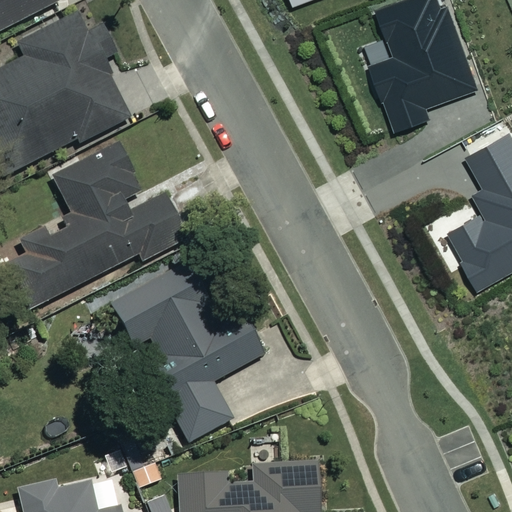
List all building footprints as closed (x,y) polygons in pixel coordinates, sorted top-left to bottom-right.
[(0,0),(0,31),(60,2),(59,0),(0,0)] [(389,133),(428,120),(424,107),(476,89),(447,5),(439,7),(436,0),(399,0),(374,9),(391,58),(366,67),(389,133)] [(115,57),(94,12),(19,48),(26,63),(0,75),(0,169),(3,177),(129,118),(103,62),(115,57)] [(444,233),(477,291),(511,271),(511,138),(508,131),(463,156),(481,188),(471,193),(485,219),(481,221),(477,214),(444,233)] [(141,192),(120,149),(54,181),(77,229),(53,241),(47,228),(19,242),(28,260),(7,270),(27,312),(140,256),(142,261),(185,240),(164,198),(128,216),(121,202),(141,192)] [(218,339),(185,273),(114,309),(135,351),(154,342),(188,410),(175,416),(189,445),(233,423),(213,383),(266,357),(249,324),(218,339)] [(281,429),(259,428),(258,451),(280,452),(281,429)] [(230,477),(177,482),(179,511),(324,511),(319,464),(253,471),(254,484),(231,486),(230,477)] [(57,494),(55,485),(19,494),(22,511),(120,511),(117,511),(96,511),(90,486),(57,494)]
